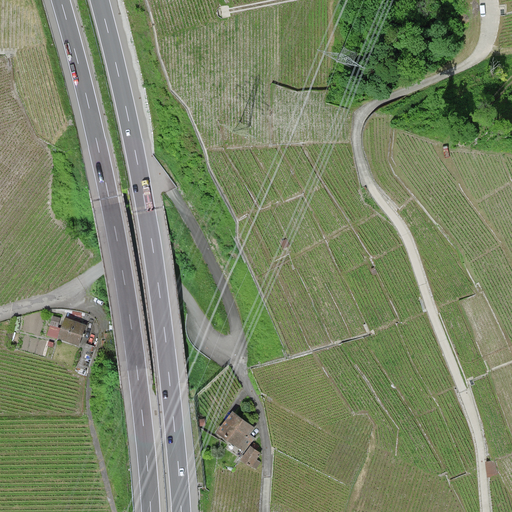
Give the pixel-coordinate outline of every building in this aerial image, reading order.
[(287,239),(281,242),(284,248),(290,246),(287,239)] [(67,319),(60,339),(78,344),(84,325),(74,322),(67,319)] [(254,428),(232,412),(226,421),(219,432),(245,451),(254,438),(249,435),(254,428)] [(261,453),(251,446),(245,451),(241,460),(256,469),(261,462),(257,459),(261,453)] [(495,461),(486,462),(487,478),(498,475),(495,461)]
